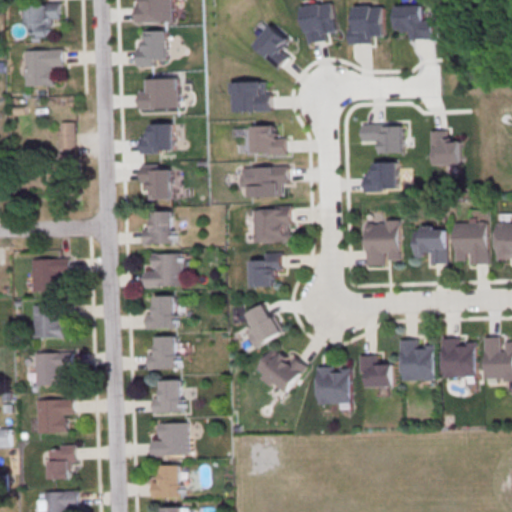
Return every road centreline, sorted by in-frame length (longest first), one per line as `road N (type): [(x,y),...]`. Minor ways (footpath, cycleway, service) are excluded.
road 1 (residential): [(100,0),(117,511)]
road 2 (residential): [(337,295),(327,129),(335,102)]
road 3 (residential): [(511,300),(356,305),(337,295)]
